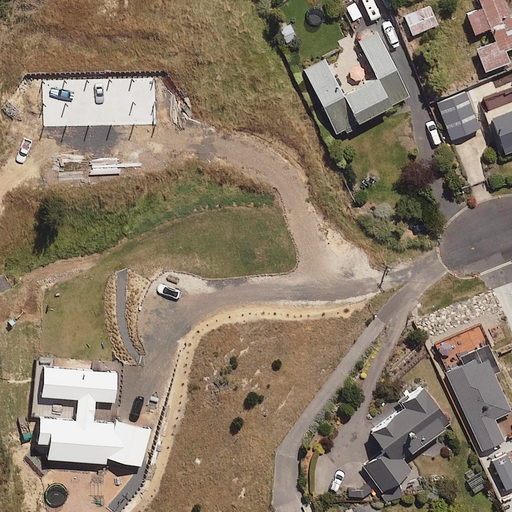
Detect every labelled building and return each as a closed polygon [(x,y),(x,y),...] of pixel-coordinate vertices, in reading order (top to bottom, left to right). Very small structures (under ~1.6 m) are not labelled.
[(488,26),(493,40),(474,47),(482,69),(507,60),(502,48),(511,44),(511,13),(507,15),(501,0),(477,0),(479,3),(460,11),(469,33),(488,26)] [(410,34),(436,23),(429,5),(403,15),(410,34)] [(332,131),(406,94),(375,31),(356,40),(373,74),(339,91),(322,56),(301,67),(332,131)] [(449,138),(478,127),(464,90),(435,101),(449,138)] [(511,104),(481,117),(495,152),(511,145),(511,144),(510,141),(511,140),(511,104)] [(491,371),(497,368),(483,339),(455,352),(459,359),(442,367),(480,449),(504,437),(494,416),(509,409),(491,371)] [(400,457),(446,420),(418,385),(364,428),(379,448),(361,463),(381,489),(408,467),(400,457)]
